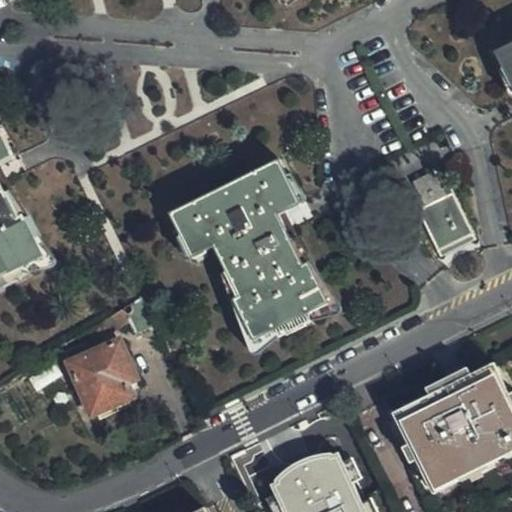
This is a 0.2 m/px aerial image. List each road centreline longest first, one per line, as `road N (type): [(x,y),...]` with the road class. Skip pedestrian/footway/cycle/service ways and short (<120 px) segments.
road 1 (residential): [(0,488),(28,505),(85,502),(347,373)]
road 2 (residential): [(0,47),(48,41),(301,59),(320,48)]
road 3 (residential): [(320,48),(297,37),(44,19),(0,23)]
road 4 (residential): [(507,293),(478,143),(415,70),(388,15)]
road 5 (residential): [(320,48),(379,182),(459,316)]
road 6 (residential): [(415,511),(347,373)]
road 7 (residential): [(347,373),(459,316)]
